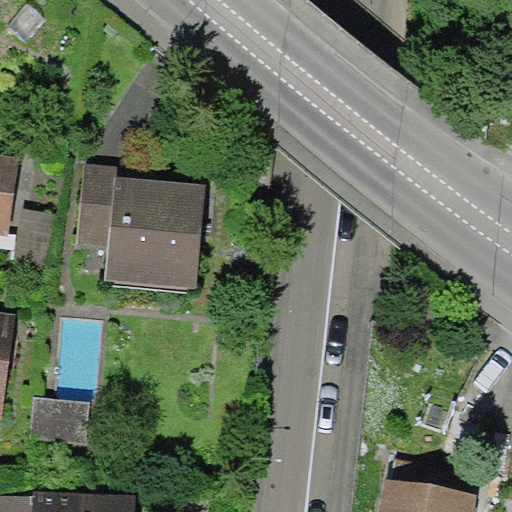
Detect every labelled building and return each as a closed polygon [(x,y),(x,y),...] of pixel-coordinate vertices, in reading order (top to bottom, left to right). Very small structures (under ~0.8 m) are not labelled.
[(0,234),(8,236),(20,157),(0,153),(0,234)] [(117,166),(84,163),(77,243),(109,246),(115,176),(117,176),(117,166)] [(117,176),(115,176),(109,246),(105,280),(196,288),(206,185),(151,180),(117,176)] [(15,313),(0,311),(0,418),(1,419),(15,313)] [(455,402),(432,394),(422,423),(445,431),(455,402)] [(90,402),(34,397),(30,439),(86,445),(90,402)] [(431,487),(384,478),(378,511),(474,511),(478,495),(431,487)] [(135,511),(136,496),(33,491),(33,498),(0,496),(0,511),(135,511)]
